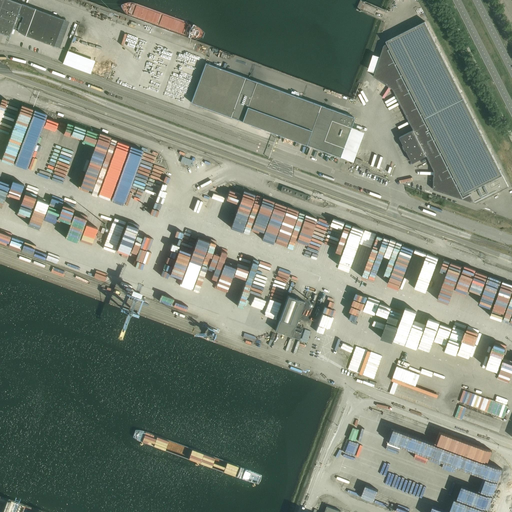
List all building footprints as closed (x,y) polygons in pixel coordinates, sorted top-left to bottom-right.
[(22,4),(12,0),(0,0),(0,33),(1,34),(1,33),(10,37),(13,27),(18,29),(17,32),(26,35),(36,9),(22,4)] [(26,35),(26,36),(55,46),(65,20),(36,9),(26,35)] [(384,46),(380,57),(374,77),(393,89),(414,130),(400,137),(404,145),(403,145),(403,146),(404,147),(404,148),(405,149),(405,150),(406,151),(413,163),(427,156),(434,171),(433,189),(471,202),(472,201),(473,202),(476,203),(509,187),(425,22),(386,41),(387,44),(384,46)] [(355,118),(205,63),(191,103),(296,141),(340,157),(355,118)] [(188,159),(193,160),(195,154),(186,152),(185,157),(188,158),(188,159)] [(182,157),(180,162),(192,167),(194,161),(182,157)] [(305,200),(307,195),(282,186),(280,191),(305,200)] [(295,330),(305,302),(288,295),(275,331),(291,337),(292,336),(299,338),(301,332),(295,330)]
